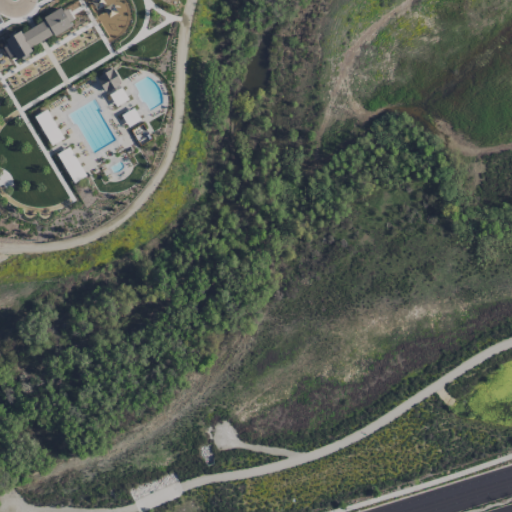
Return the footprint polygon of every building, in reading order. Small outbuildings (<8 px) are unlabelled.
[(59,5),(61,9),(67,5),(75,19),(69,22),(71,26),(52,37),(50,33),(26,47),(29,51),(16,59),(12,53),(8,55),(3,47),(8,45),(4,39),(19,30),(21,33),(42,20),(40,16),(59,5)] [(96,76),(105,91),(120,82),(111,67),(96,76)] [(108,93),(120,85),(128,98),(116,106),(108,93)] [(132,106),(140,118),(128,126),(120,114),(132,106)] [(33,115),(45,108),(64,138),(52,145),(33,115)] [(68,145),(56,153),(74,183),(87,175),(68,145)]
